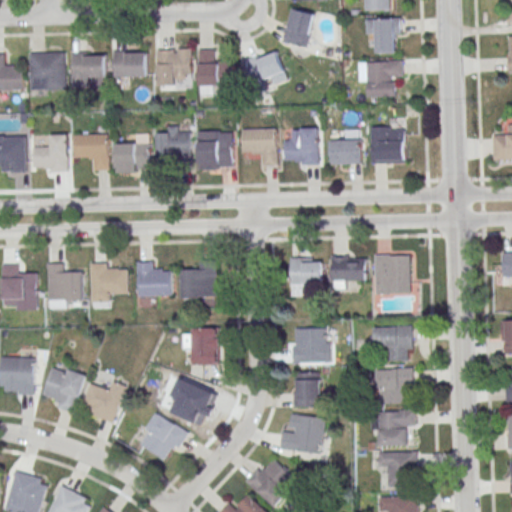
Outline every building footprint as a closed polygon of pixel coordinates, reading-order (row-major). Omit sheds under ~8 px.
[(365,0),(389,0),(390,10),(366,11),(365,0)] [(308,47),(316,14),(294,8),(285,42),(308,47)] [(367,19),(401,18),(401,33),(396,34),(397,52),(378,53),(377,33),(367,34),(367,19)] [(158,48),(158,85),(183,85),(183,76),(193,76),(193,48),(158,48)] [(201,94),(213,94),(213,85),(234,85),(234,61),(219,61),(219,49),(200,50),(201,94)] [(149,76),(149,51),(115,51),(115,76),(149,76)] [(286,80),(281,51),(248,58),(254,87),(286,80)] [(67,90),(67,52),(32,52),(32,90),(67,90)] [(107,52),(73,52),(73,85),(107,85),(107,52)] [(0,90),(23,90),(23,65),(8,65),(8,54),(0,53),(0,90)] [(360,61),(360,84),(370,84),(370,96),(395,96),(394,79),(403,79),(403,61),(360,61)] [(511,124),(505,124),(505,135),(494,135),(494,160),(511,159),(511,124)] [(158,133),(158,159),(192,159),(192,132),(181,132),(181,126),(168,126),(168,133),(158,133)] [(372,126),(372,163),(407,163),(407,126),(372,126)] [(243,129),(277,128),(278,165),(263,166),(263,153),(253,153),(253,151),(244,151),(243,129)] [(286,128),(286,164),(320,164),(320,128),(286,128)] [(200,168),(234,168),(234,130),(200,130),(200,168)] [(332,164),(361,164),(361,130),(342,130),(342,140),(332,140),(332,164)] [(75,134),(108,133),(110,169),(95,169),(95,159),(90,159),(90,157),(76,157),(75,134)] [(51,135),(67,134),(68,171),(52,172),(52,169),(45,169),(45,166),(36,166),(35,147),(52,147),(51,135)] [(0,137),(26,137),(26,172),(13,173),(12,160),(6,161),(6,168),(0,168),(0,137)] [(117,143),(117,173),(152,173),(152,143),(117,143)] [(511,252),(503,252),(504,276),(511,276),(511,252)] [(411,294),(411,254),(375,254),(375,294),(411,294)] [(367,282),(367,256),(333,256),(333,282),(367,282)] [(323,257),(292,257),(292,296),(303,296),(303,285),(323,285),(323,257)] [(138,262),(139,296),(173,295),(173,270),(164,270),(164,268),(154,268),(154,261),(138,262)] [(218,298),(218,261),(200,262),(200,269),(182,270),(183,298),(218,298)] [(92,262),(93,302),(94,302),(94,307),(111,307),(111,293),(129,293),(129,269),(108,269),(108,262),(92,262)] [(50,263),(50,308),(67,308),(67,300),(83,299),(83,272),(65,272),(65,263),(50,263)] [(3,264),(4,310),(21,309),(21,301),(37,301),(37,273),(19,273),(19,264),(3,264)] [(414,360),(414,326),(375,326),(375,348),(386,348),(386,360),(414,360)] [(193,364),(220,364),(220,328),(193,328),(193,364)] [(294,363),(331,363),(331,328),(294,328),(294,363)] [(3,356),(36,357),(35,395),(20,394),(20,388),(9,388),(9,386),(2,386),(3,356)] [(87,375),(74,412),(59,406),(61,401),(43,395),(53,367),(68,372),(69,368),(87,375)] [(377,403),(416,403),(416,367),(377,367),(377,403)] [(294,372),(294,406),(322,406),(322,372),(294,372)] [(180,376),(219,393),(212,410),(208,408),(205,413),(203,412),(198,424),(169,411),(175,398),(171,396),(180,376)] [(126,385),(114,422),(89,414),(91,408),(84,406),(92,384),(111,390),(114,381),(126,385)] [(380,410),(379,445),(407,446),(407,427),(416,427),(416,410),(380,410)] [(157,412),(146,429),(149,431),(141,443),(164,459),(172,448),(174,449),(177,444),(180,446),(189,433),(176,424),(176,425),(157,412)] [(327,418),(295,414),(293,431),(284,429),(281,450),(322,455),(327,418)] [(418,486),(418,451),(379,451),(379,466),(388,466),(388,486),(418,486)] [(246,482),(275,506),(298,479),(275,460),(268,468),(262,463),(246,482)] [(16,471),(5,509),(13,511),(19,511),(23,503),(41,509),(48,486),(41,484),(42,478),(16,471)] [(63,485),(48,511),(86,511),(90,506),(84,503),(87,498),(63,485)] [(237,509),(230,503),(221,511),(269,511),(249,494),(237,509)] [(419,511),(419,495),(380,495),(380,511),(390,511),(389,511),(419,511)]
